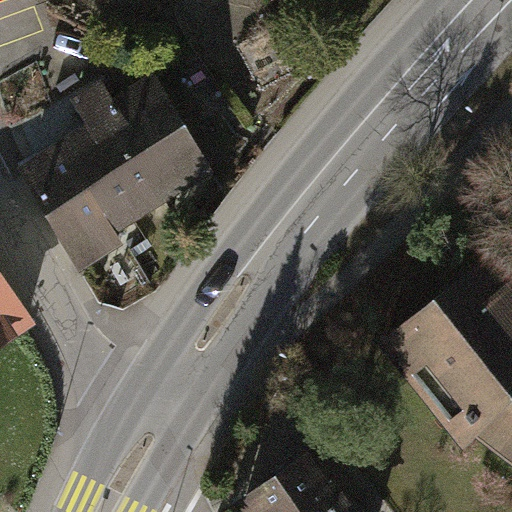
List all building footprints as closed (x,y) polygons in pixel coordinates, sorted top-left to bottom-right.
[(152,75),(111,100),(170,194),(211,169),(152,75)] [(112,230),(170,194),(111,100),(100,81),(74,97),(88,120),(56,140),(112,230)] [(119,241),(112,230),(56,140),(16,165),(79,266),(119,241)] [(467,443),(496,421),(511,433),(511,280),(484,245),(377,326),(467,443)] [(0,341),(34,320),(0,265),(0,341)] [(232,499),(241,511),(366,511),(316,440),(232,499)]
